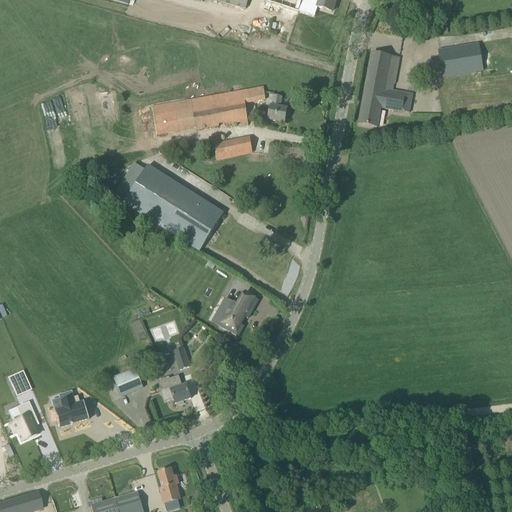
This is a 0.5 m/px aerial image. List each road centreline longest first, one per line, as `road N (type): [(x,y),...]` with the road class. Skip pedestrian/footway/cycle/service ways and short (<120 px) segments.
road 1 (unclassified): [(193,435),(235,405),(289,332),(313,263),(344,60),(365,0)]
road 2 (track): [(235,405),(266,429),(321,432),(511,412)]
road 3 (unclassified): [(0,497),(193,435)]
